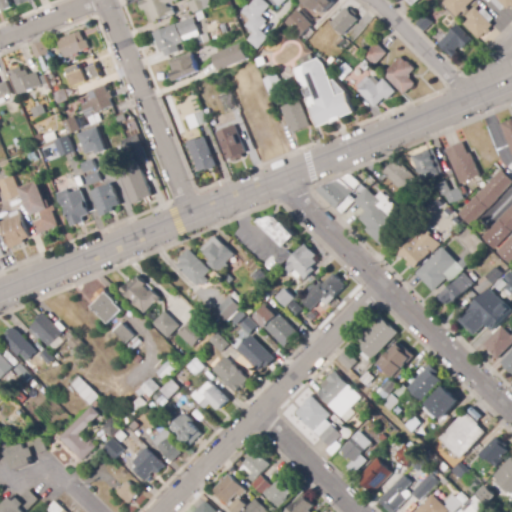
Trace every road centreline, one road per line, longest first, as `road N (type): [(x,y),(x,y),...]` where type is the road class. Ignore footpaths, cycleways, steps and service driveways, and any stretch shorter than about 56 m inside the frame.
road 1 (tertiary): [(511,82),(0,293)]
road 2 (residential): [(280,177),(511,411)]
road 3 (residential): [(385,287),(162,511)]
road 4 (residential): [(106,0),(192,214)]
road 5 (residential): [(373,0),(474,97)]
road 6 (residential): [(257,414),(358,511)]
